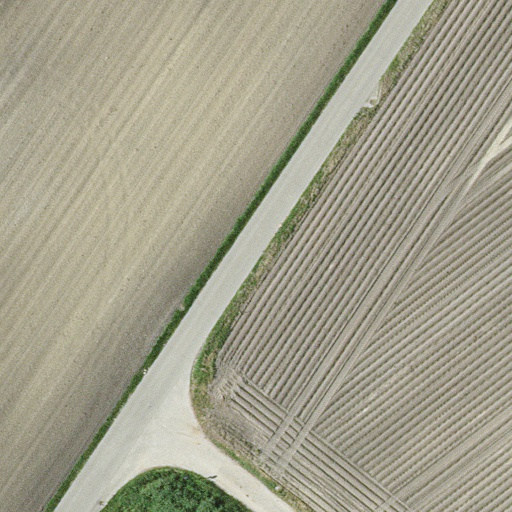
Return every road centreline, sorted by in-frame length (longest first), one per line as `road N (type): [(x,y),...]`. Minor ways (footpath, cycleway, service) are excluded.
road 1 (unclassified): [(95,511),(437,0)]
road 2 (track): [(263,511),(155,424)]
